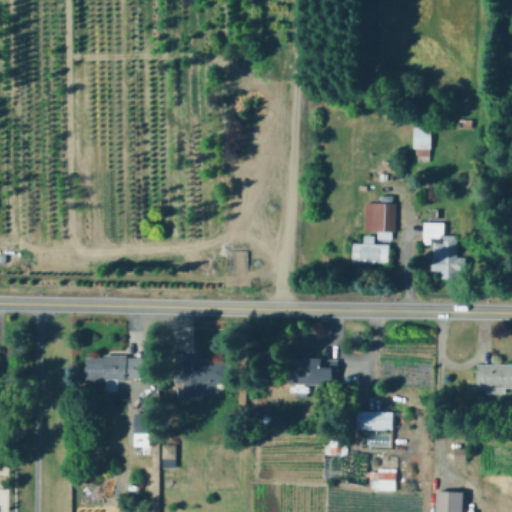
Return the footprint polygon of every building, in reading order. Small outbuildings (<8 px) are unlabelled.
[(472,119),(473,128),(460,128),(460,119),(472,119)] [(432,125),(432,148),(431,148),(430,155),(417,155),(418,148),(414,148),(415,125),(432,125)] [(396,203),(396,231),(393,231),(393,239),(378,238),(378,231),(366,230),(367,202),(396,203)] [(458,256),(458,257),(467,258),(467,271),(462,271),(461,278),(443,278),(443,270),(432,270),(432,257),(434,257),(434,243),(425,243),(425,222),(445,222),(445,235),(459,236),(458,256)] [(375,241),(375,243),(390,244),(390,263),(353,261),(354,242),(365,243),(365,235),(375,235),(375,241)] [(128,355),(128,357),(144,357),(144,378),(128,378),(128,380),(119,381),(120,390),(107,391),(106,380),(87,381),(87,357),(105,357),(105,355),(128,354),(128,355)] [(231,359),(231,384),(217,383),(216,394),(202,394),(202,398),(184,397),(184,383),(176,383),(176,354),(198,354),(198,358),(231,359)] [(339,360),(338,378),(334,378),(334,385),(291,383),(292,357),(339,359),(339,360)] [(511,363),(511,387),(506,387),(506,393),(486,393),(486,387),(478,388),(478,364),(511,363)] [(394,412),(393,429),(358,428),(359,405),(365,405),(365,411),(394,412)] [(156,413),(156,433),(136,433),(136,412),(156,413)] [(177,445),(177,467),(164,467),(164,445),(177,445)] [(468,461),(456,462),(456,448),(467,448),(468,461)] [(177,478),(177,486),(165,486),(165,478),(177,478)] [(397,480),(397,489),(379,489),(380,479),(397,480)] [(465,491),(464,511),(436,511),(438,490),(465,491)]
